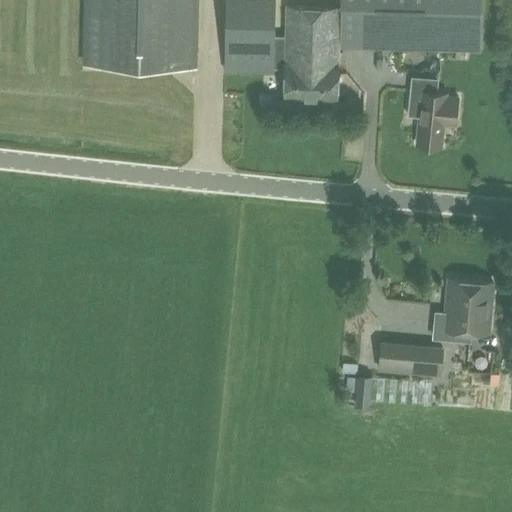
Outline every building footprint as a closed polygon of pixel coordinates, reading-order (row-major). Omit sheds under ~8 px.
[(86,0),(85,63),(195,66),(196,0),(86,0)] [(273,58),(273,67),(286,67),(286,95),(337,96),(339,48),(340,4),(287,3),(286,35),(274,34),(275,0),(226,0),(225,57),(273,58)] [(340,4),(339,48),(481,51),(482,0),(341,0),(341,4),(340,4)] [(437,91),(410,88),(407,115),(420,116),(417,143),(442,145),(444,121),(456,122),(459,96),(447,95),(447,92),(437,91)] [(494,281),(449,277),(446,312),(436,311),(433,337),(471,340),(472,330),(489,331),(494,281)] [(443,346),(382,341),(380,367),(441,371),(443,346)] [(343,361),(343,369),(357,371),(357,363),(343,361)] [(356,404),(369,405),(371,373),(359,372),(356,404)] [(357,389),(357,374),(348,374),(348,389),(357,389)]
